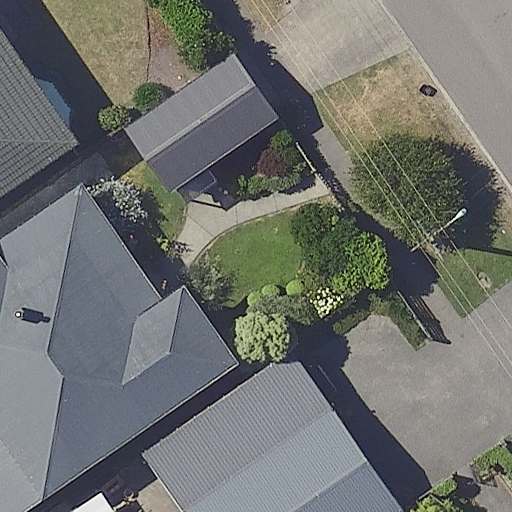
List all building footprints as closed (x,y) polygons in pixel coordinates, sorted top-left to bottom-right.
[(0,201),(80,147),(0,30),(0,201)] [(283,130),(238,64),(140,131),(185,197),(283,130)] [(171,305),(89,190),(0,253),(0,511),(30,511),(238,364),(187,293),(171,305)] [(408,511),(304,355),(156,454),(194,511),(408,511)] [(172,511),(147,475),(92,511),(172,511)]
